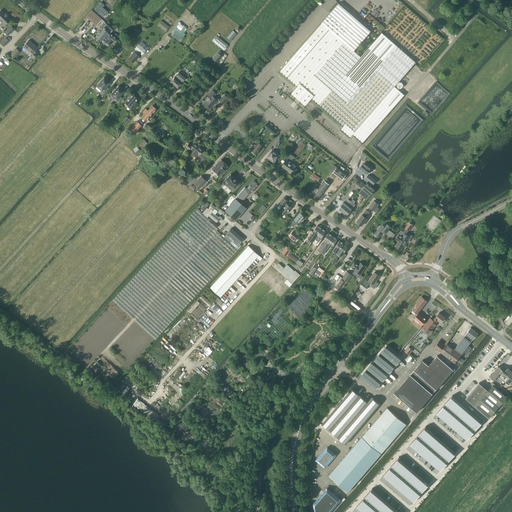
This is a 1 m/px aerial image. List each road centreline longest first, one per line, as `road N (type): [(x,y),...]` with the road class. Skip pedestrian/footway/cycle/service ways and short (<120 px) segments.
road 1 (tertiary): [(401,270),(19,0)]
road 2 (tertiary): [(293,511),(300,424),(375,320)]
